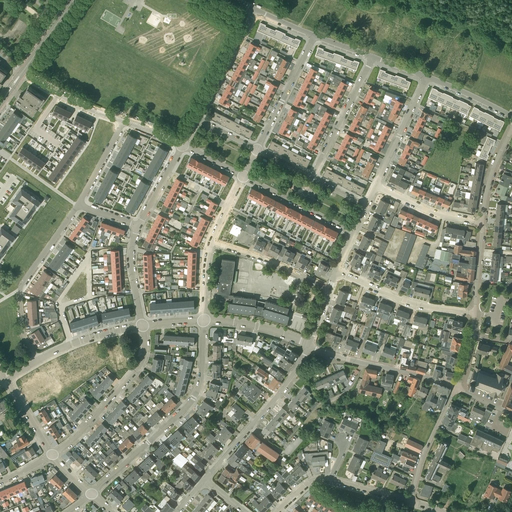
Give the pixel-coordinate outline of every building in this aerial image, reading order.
[(267,36),(270,28),(265,26),(266,25),(261,23),(257,31),(267,35),(267,36)] [(270,28),(267,36),(267,35),(277,39),(277,40),(281,31),(276,29),(275,31),(270,28),(271,28),(270,28)] [(281,31),(277,40),(287,44),(286,44),(287,44),(290,37),(290,36),(290,37),(285,35),(285,34),(281,31)] [(290,37),(287,44),(287,45),(287,44),(297,48),(296,49),(297,49),(301,40),(296,38),(295,39),(290,37)] [(281,50),(283,44),(276,42),(274,48),(281,50)] [(255,49),(257,50),(259,51),(260,48),(251,43),(248,49),(253,52),(255,49)] [(325,60),(328,51),(328,52),(323,50),(323,49),(318,47),(315,56),(316,55),(325,59),(325,60)] [(248,49),(244,55),(250,58),(253,52),(248,49)] [(329,52),(328,51),(325,60),(326,59),(335,63),(339,54),(334,53),(333,54),(328,52),(329,52)] [(344,56),(339,54),(335,63),(336,63),(346,66),(345,67),(346,67),(349,59),(348,59),(343,58),(344,56)] [(254,60),(250,58),(244,55),(241,61),(247,64),(249,65),(250,66),(254,60)] [(279,57),(276,63),(286,68),(289,62),(279,57)] [(349,59),(346,67),(346,66),(356,70),(356,71),(359,62),(354,60),(353,61),(349,60),(349,59)] [(249,65),(247,64),(241,61),(238,66),(246,71),(249,65)] [(283,74),(286,68),(276,63),(277,63),(274,69),(277,71),(283,74)] [(333,70),(339,73),(342,66),(336,63),(333,70)] [(235,72),(241,76),(243,77),(244,77),(247,71),(246,71),(238,66),(235,72)] [(320,76),(321,73),(311,68),(308,74),(314,77),(316,74),(320,76)] [(387,82),(390,74),(385,72),(385,71),(380,69),(377,78),(378,78),(387,81),(387,82)] [(277,71),(274,77),(280,80),(283,74),(277,71)] [(243,77),(241,76),(235,72),(232,78),(240,83),(243,77)] [(305,80),(311,83),(314,77),(308,74),(305,80)] [(391,74),(390,74),(387,82),(388,81),(397,85),(397,86),(401,77),(396,75),(395,76),(390,74),(391,74)] [(338,87),(344,90),(347,84),(344,83),(346,80),(343,78),(336,75),(335,78),(333,77),(330,83),(338,87)] [(406,79),(401,77),(397,86),(398,86),(398,85),(408,89),(407,89),(408,89),(411,82),(405,80),(406,79)] [(228,84),(237,89),(238,89),(237,89),(240,83),(232,78),(228,84)] [(302,86),(308,89),(311,83),(305,80),(302,86)] [(268,89),(274,92),(277,86),(267,81),(266,84),(264,87),(268,89)] [(225,90),(231,93),(234,95),(237,89),(228,84),(225,90)] [(299,92),(305,95),(308,89),(302,86),(299,92)] [(22,96),(20,95),(17,99),(14,104),(33,117),(37,110),(35,108),(37,106),(39,107),(44,101),(39,98),(41,95),(37,93),(29,87),(22,95),(23,95),(22,96)] [(338,87),(335,93),(341,96),(344,90),(338,87)] [(378,96),(380,94),(378,93),(370,88),(367,94),(373,98),(374,94),(378,96)] [(436,101),(440,91),(440,92),(437,90),(433,88),(428,98),(429,97),(436,101)] [(268,89),(265,95),(271,98),(274,92),(268,89)] [(231,100),(234,95),(231,93),(225,90),(222,96),(228,99),(231,100)] [(443,105),(448,95),(443,93),(440,92),(441,91),(440,91),(436,101),(436,102),(436,101),(444,104),(443,105)] [(302,101),(305,95),(299,92),(296,98),(302,101)] [(341,96),(335,93),(332,99),(338,102),(341,96)] [(371,101),(373,98),(367,94),(364,101),(374,106),(375,103),(371,101)] [(271,98),(265,95),(262,101),(268,104),(271,98)] [(451,108),(456,98),(455,98),(455,99),(452,97),(453,97),(448,95),(443,105),(444,105),(444,104),(451,108)] [(226,102),(228,99),(222,96),(219,102),(229,107),(230,104),(226,102)] [(300,104),(302,101),(296,98),(293,104),(303,109),(304,106),(300,104)] [(403,103),(395,99),(393,98),(391,101),(390,104),(394,106),(400,109),(403,103)] [(459,112),(463,102),(459,100),(458,100),(456,99),(456,98),(451,108),(452,108),(459,111),(459,112)] [(338,102),(332,99),(330,102),(326,100),(325,103),(335,108),(338,102)] [(268,104),(262,101),(259,107),(265,110),(268,104)] [(468,104),(463,102),(459,112),(459,111),(467,115),(466,115),(467,115),(471,106),(468,104)] [(56,105),(52,114),(57,116),(61,108),(56,105)] [(374,113),(376,113),(377,110),(372,108),(371,110),(361,105),(358,111),(364,114),(366,111),(370,113),(371,111),(374,113)] [(254,112),(256,113),(262,116),(265,110),(259,107),(257,106),(254,112)] [(318,115),(323,117),(329,120),(332,114),(326,111),(327,108),(322,106),(320,109),(321,109),(318,115)] [(394,106),(391,112),(397,115),(400,109),(394,106)] [(477,120),(482,110),(481,110),(481,111),(478,109),(479,109),(474,107),(469,116),(469,117),(470,116),(477,120)] [(61,108),(57,116),(62,118),(66,110),(61,108)] [(302,114),(299,113),(299,112),(291,108),(288,114),(296,118),(297,116),(300,117),(302,114)] [(66,110),(62,118),(67,121),(71,112),(66,110)] [(391,112),(386,110),(382,118),(386,120),(391,123),(393,120),(394,121),(397,115),(391,112)] [(482,110),(477,120),(484,123),(484,124),(489,114),(485,112),(484,112),(482,111),(482,110)] [(225,116),(215,111),(211,119),(216,122),(217,121),(221,123),(220,124),(219,123),(219,124),(220,124),(225,116)] [(361,120),(364,121),(367,115),(364,114),(358,111),(355,117),(361,120)] [(419,117),(426,120),(427,116),(431,118),(433,115),(422,111),(419,117)] [(13,112),(10,117),(18,122),(21,118),(13,112)] [(262,116),(256,113),(254,116),(250,114),(249,117),(259,122),(262,116)] [(293,124),(296,118),(288,114),(285,120),(293,124)] [(492,128),(497,118),(496,118),(493,117),(494,116),(489,114),(484,124),(485,124),(492,127),(492,128)] [(77,115),(73,123),(78,126),(82,117),(77,115)] [(220,124),(222,125),(221,124),(221,123),(226,125),(225,127),(230,129),(234,121),(225,116),(220,124)] [(10,117),(7,121),(15,127),(18,122),(10,117)] [(82,117),(78,126),(83,128),(87,120),(82,117)] [(317,122),(326,126),(329,120),(323,117),(320,123),(317,122)] [(358,126),(361,120),(355,117),(352,123),(358,126)] [(423,126),(426,120),(419,117),(417,123),(423,126)] [(497,118),(492,128),(492,127),(499,131),(500,132),(505,122),(500,119),(499,120),(497,119),(497,118)] [(87,120),(83,128),(88,130),(92,122),(87,120)] [(282,126),(288,129),(290,130),(293,124),(285,120),(282,126)] [(4,125),(12,131),(15,127),(7,121),(4,125)] [(230,129),(235,132),(236,130),(240,132),(239,134),(238,133),(240,134),(244,126),(234,121),(230,129)] [(326,126),(317,122),(314,128),(317,129),(323,132),(326,126)] [(356,129),(358,126),(352,123),(349,129),(359,134),(360,131),(356,129)] [(391,128),(385,125),(381,123),(380,126),(378,129),(382,131),(388,134),(391,128)] [(420,132),(423,126),(417,123),(414,129),(420,132)] [(1,130),(9,136),(12,131),(4,125),(1,130)] [(244,126),(240,134),(241,135),(241,134),(240,134),(240,133),(245,135),(244,136),(249,139),(253,131),(244,126)] [(286,132),(288,129),(282,126),(279,132),(289,137),(290,134),(286,132)] [(311,134),(314,135),(320,138),(323,132),(317,129),(314,128),(311,134)] [(411,135),(421,140),(422,137),(418,135),(420,132),(414,129),(411,135)] [(0,130),(0,135),(6,140),(9,136),(1,130),(0,130)] [(385,140),(388,134),(382,131),(379,137),(385,140)] [(344,139),(350,142),(351,139),(355,141),(357,138),(347,133),(344,139)] [(128,134),(126,139),(134,143),(137,139),(128,134)] [(320,138),(314,135),(311,141),(316,144),(320,138)] [(379,137),(375,135),(374,139),(378,140),(376,143),(382,146),(385,140),(379,137)] [(77,136),(74,141),(82,146),(85,142),(77,136)] [(482,146),(490,150),(490,149),(492,145),(493,145),(495,140),(487,136),(487,137),(483,146),(482,146)] [(409,138),(406,144),(413,147),(412,148),(416,150),(418,147),(427,151),(430,146),(423,143),(422,142),(421,145),(419,144),(420,143),(409,138)] [(423,143),(430,146),(433,148),(436,143),(425,138),(423,143)] [(132,148),(134,143),(126,139),(123,143),(132,148)] [(341,145),(347,148),(350,142),(344,139),(341,145)] [(268,148),(273,151),(274,150),(278,152),(277,153),(276,153),(278,153),(282,145),(272,140),(268,148)] [(304,143),(303,143),(299,140),(297,140),(295,143),(302,146),(306,149),(307,147),(313,150),(316,144),(311,141),(309,140),(307,143),(305,142),(304,143)] [(74,141),(71,145),(78,151),(82,146),(74,141)] [(129,153),(132,148),(123,143),(121,148),(129,153)] [(382,146),(376,143),(375,146),(371,144),(370,147),(380,152),(382,146)] [(406,144),(404,151),(410,153),(412,148),(413,147),(406,144)] [(71,145),(68,150),(75,155),(78,151),(71,145)] [(282,145),(278,153),(283,156),(283,155),(288,157),(287,158),(286,157),(286,158),(287,158),(291,150),(282,145)] [(338,151),(344,154),(347,148),(341,145),(338,151)] [(156,151),(165,156),(168,151),(159,146),(156,151)] [(490,150),(482,146),(483,147),(479,156),(478,156),(487,160),(489,155),(487,155),(490,150)] [(23,147),(18,154),(22,157),(27,150),(23,147)] [(127,158),(129,153),(121,148),(118,153),(127,158)] [(27,150),(22,157),(26,160),(32,153),(27,150)] [(68,150),(65,154),(72,159),(75,155),(68,150)] [(291,150),(287,158),(292,161),(293,159),(297,162),(297,163),(296,162),(295,163),(297,163),(301,155),(291,150)] [(165,156),(156,151),(154,156),(163,161),(165,156)] [(344,154),(338,151),(335,157),(339,159),(345,162),(346,159),(344,158),(345,155),(344,154)] [(407,159),(410,153),(404,151),(401,156),(407,159)] [(32,153),(26,160),(31,163),(36,156),(32,153)] [(127,158),(118,153),(115,158),(124,162),(127,158)] [(65,154),(62,158),(69,164),(72,159),(65,154)] [(301,165),(306,168),(310,160),(301,155),(297,163),(298,164),(297,163),(298,162),(302,164),(301,165)] [(36,156),(31,163),(35,167),(41,159),(36,156)] [(163,161),(154,156),(151,161),(160,165),(163,161)] [(367,162),(373,165),(376,159),(370,156),(367,162)] [(405,163),(407,159),(401,156),(398,163),(408,167),(409,165),(405,163)] [(191,157),(186,166),(187,166),(191,168),(196,160),(191,157)] [(62,158),(58,163),(66,168),(69,164),(62,158)] [(124,162),(115,158),(113,162),(122,167),(124,162)] [(41,159),(35,167),(40,170),(45,162),(41,159)] [(196,160),(191,168),(196,170),(200,162),(196,160)] [(160,165),(151,161),(149,165),(157,170),(160,165)] [(362,167),(365,168),(371,171),(373,165),(367,162),(365,161),(362,167)] [(205,165),(200,162),(196,170),(201,173),(205,165)] [(58,163),(55,167),(63,173),(66,168),(58,163)] [(146,170),(155,175),(157,170),(149,165),(146,170)] [(210,167),(205,165),(201,173),(206,175),(210,167)] [(371,171),(365,168),(362,167),(361,166),(359,170),(356,168),(354,173),(359,176),(360,174),(368,177),(371,171)] [(405,170),(396,166),(394,169),(391,168),(386,178),(389,180),(387,184),(396,189),(396,188),(402,176),(405,170)] [(55,167),(52,172),(60,177),(63,173),(55,167)] [(215,169),(210,167),(206,175),(211,178),(215,169)] [(322,176),(327,179),(328,177),(332,180),(332,181),(331,180),(331,181),(332,181),(336,173),(326,168),(322,176)] [(109,169),(107,174),(115,178),(118,174),(109,169)] [(215,169),(215,170),(211,178),(215,180),(220,172),(215,169)] [(152,180),(155,175),(146,170),(143,175),(152,180)] [(404,192),(408,182),(411,184),(415,175),(405,170),(402,176),(396,188),(404,192)] [(52,172),(49,176),(56,181),(60,177),(52,172)] [(224,174),(220,172),(215,180),(220,183),(224,174)] [(510,181),(511,181),(511,173),(511,172),(509,176),(504,174),(499,184),(506,186),(506,187),(510,188),(511,184),(509,183),(510,181)] [(336,173),(332,181),(337,184),(338,182),(342,185),(341,186),(340,185),(341,186),(346,178),(336,173)] [(104,178),(113,183),(115,178),(107,174),(104,178)] [(224,174),(220,183),(225,185),(230,177),(229,177),(224,174)] [(411,184),(414,185),(411,192),(417,195),(419,189),(421,185),(416,183),(419,175),(417,174),(415,175),(411,184)] [(101,183),(110,188),(113,183),(104,178),(101,183)] [(186,186),(187,184),(177,178),(174,183),(181,187),(184,189),(186,186)] [(346,178),(341,186),(347,189),(347,187),(352,189),(351,191),(350,190),(351,191),(355,183),(346,178)] [(138,185),(147,190),(149,185),(141,180),(138,185)] [(99,188),(108,193),(110,188),(101,183),(99,188)] [(171,189),(178,192),(180,190),(181,187),(174,183),(171,189)] [(355,193),(361,196),(365,188),(355,183),(351,191),(352,191),(351,191),(352,190),(356,192),(355,193)] [(502,194),(506,187),(506,186),(499,184),(496,192),(501,194),(500,198),(505,200),(507,196),(502,194)] [(138,185),(135,189),(144,194),(147,190),(138,185)] [(423,198),(426,191),(427,188),(423,186),(422,190),(419,189),(417,195),(423,198)] [(18,205),(10,216),(24,226),(28,220),(36,209),(41,202),(21,188),(12,201),(18,205)] [(96,193),(105,197),(108,193),(99,188),(96,193)] [(247,196),(252,199),(256,190),(252,188),(251,188),(247,196)] [(135,189),(133,194),(142,199),(144,194),(135,189)] [(169,193),(176,197),(178,192),(171,189),(169,193)] [(256,190),(252,199),(257,201),(261,193),(256,190)] [(429,200),(433,190),(431,194),(426,191),(423,198),(429,200)] [(439,193),(433,190),(429,200),(436,203),(438,197),(439,195),(439,193)] [(105,197),(96,193),(94,197),(102,202),(105,197)] [(175,200),(176,197),(169,193),(166,199),(173,202),(177,204),(180,206),(185,208),(188,204),(182,201),(180,203),(178,202),(178,201),(175,200)] [(262,204),(266,195),(261,193),(257,201),(262,204)] [(133,194),(130,199),(139,204),(142,199),(133,194)] [(267,206),(271,198),(266,195),(262,204),(267,206)] [(448,200),(444,199),(442,205),(448,208),(452,197),(449,196),(448,200)] [(442,205),(444,199),(438,197),(436,203),(442,205)] [(271,209),(276,200),(271,198),(267,206),(271,209)] [(130,199),(128,204),(136,208),(139,204),(130,199)] [(173,202),(166,199),(163,204),(171,208),(173,202)] [(210,204),(208,207),(215,210),(218,204),(208,199),(206,202),(210,204)] [(378,205),(386,209),(388,210),(395,213),(397,207),(399,203),(395,201),(393,205),(394,206),(393,209),(390,207),(391,204),(388,203),(380,199),(378,205)] [(276,211),(280,203),(276,200),(271,209),(276,211)] [(476,206),(468,205),(465,204),(464,204),(460,203),(454,202),(453,207),(459,208),(460,205),(463,206),(463,207),(468,208),(467,211),(475,212),(476,206)] [(281,214),(285,205),(280,203),(276,211),(281,214)] [(503,211),(507,211),(511,212),(511,209),(507,209),(508,205),(504,204),(497,203),(497,210),(503,211)] [(134,213),(136,208),(128,204),(125,208),(134,213)] [(169,211),(171,208),(163,204),(161,209),(172,215),(173,212),(169,211)] [(215,210),(208,207),(205,205),(203,208),(202,211),(211,216),(215,210)] [(286,216),(290,208),(285,205),(281,214),(286,216)] [(385,215),(388,210),(386,209),(378,205),(375,211),(383,215),(383,214),(385,215)] [(291,218),(295,210),(290,208),(286,216),(291,218)] [(404,218),(407,212),(401,209),(398,216),(399,216),(398,218),(395,216),(391,225),(396,227),(398,221),(399,221),(401,217),(404,218)] [(295,221),(300,213),(295,210),(291,218),(295,221)] [(406,224),(405,227),(403,226),(402,229),(406,231),(407,227),(409,225),(408,225),(410,221),(413,215),(407,212),(404,218),(407,220),(405,223),(406,224)] [(300,223),(304,215),(300,213),(295,221),(300,223)] [(168,221),(169,219),(159,214),(156,219),(163,223),(165,220),(168,221)] [(305,226),(309,217),(304,215),(300,223),(305,226)] [(413,215),(410,221),(416,224),(419,218),(413,215)] [(202,217),(200,216),(197,221),(207,226),(209,220),(202,217)] [(370,221),(378,225),(381,219),(373,216),(370,221)] [(80,222),(88,228),(92,223),(83,217),(80,222)] [(245,231),(249,224),(251,220),(247,218),(245,222),(236,217),(233,223),(234,224),(229,232),(237,236),(239,233),(239,234),(241,231),(240,230),(241,228),(245,231)] [(310,228),(314,220),(309,217),(305,226),(310,228)] [(416,224),(416,225),(422,228),(425,220),(419,218),(416,224)] [(153,224),(161,228),(163,223),(156,219),(153,224)] [(191,221),(195,223),(193,226),(197,228),(204,231),(207,226),(197,221),(196,221),(192,219),(191,221)] [(315,231),(319,222),(314,220),(310,228),(315,231)] [(428,231),(431,223),(425,220),(422,228),(428,231)] [(375,231),(378,225),(370,221),(367,227),(375,231)] [(85,233),(88,228),(80,222),(76,227),(82,231),(85,233)] [(100,238),(102,239),(104,234),(107,224),(102,222),(99,229),(98,233),(101,234),(100,238)] [(319,233),(324,225),(319,222),(315,231),(319,233)] [(438,226),(431,223),(428,231),(431,232),(430,235),(433,236),(438,226)] [(104,234),(102,239),(105,240),(106,235),(110,236),(111,233),(113,226),(107,224),(104,234)] [(158,233),(161,228),(153,224),(151,229),(158,233)] [(253,233),(256,235),(257,233),(258,231),(261,226),(261,225),(258,224),(256,228),(249,224),(245,231),(253,234),(253,233)] [(324,236),(328,227),(324,225),(319,233),(324,236)] [(117,235),(119,228),(113,226),(111,233),(114,234),(117,234),(117,235)] [(0,259),(3,255),(11,244),(16,238),(2,227),(0,229),(0,259)] [(73,232),(78,236),(82,231),(76,227),(73,232)] [(197,228),(196,230),(192,228),(192,229),(189,227),(187,229),(191,231),(195,233),(202,236),(204,231),(197,228)] [(329,238),(333,230),(328,227),(324,236),(329,238)] [(119,239),(120,236),(123,237),(125,230),(119,228),(117,235),(116,238),(114,241),(114,242),(117,242),(119,243),(120,240),(119,239)] [(456,241),(457,237),(458,229),(452,228),(450,236),(449,243),(455,245),(455,244),(456,241)] [(148,234),(162,241),(163,239),(160,237),(161,235),(158,233),(151,229),(148,234)] [(468,241),(469,238),(470,238),(471,232),(464,230),(458,229),(457,237),(463,239),(462,240),(468,241)] [(338,232),(333,230),(329,238),(334,240),(334,241),(338,232)] [(78,236),(73,232),(69,237),(75,241),(78,244),(80,241),(82,238),(78,236)] [(195,233),(192,238),(199,241),(202,236),(195,233)] [(257,249),(261,241),(264,237),(257,233),(256,235),(255,238),(251,244),(254,245),(253,247),(257,249)] [(146,240),(153,243),(156,245),(157,242),(161,244),(162,241),(148,234),(146,240)] [(361,241),(369,245),(371,239),(364,235),(361,241)] [(265,250),(268,251),(268,252),(272,254),(276,246),(280,239),(275,237),(272,244),(269,242),(265,250)] [(199,241),(192,238),(191,241),(187,239),(186,242),(197,247),(199,241)] [(153,251),(156,245),(153,243),(146,240),(143,245),(145,246),(144,249),(150,251),(153,251)] [(262,251),(263,249),(265,250),(269,242),(268,242),(267,243),(266,243),(265,243),(261,241),(257,249),(262,251)] [(366,250),(369,245),(361,241),(358,247),(366,250)] [(65,243),(62,247),(70,253),(73,249),(65,243)] [(280,255),(282,252),(284,248),(283,247),(282,249),(280,248),(276,246),(272,254),(276,256),(277,254),(280,255)] [(67,257),(70,253),(62,247),(58,251),(67,257)] [(284,248),(282,252),(280,255),(283,257),(282,257),(286,260),(291,251),(286,249),(284,248)] [(458,266),(468,268),(474,269),(474,264),(475,262),(469,262),(469,263),(459,261),(460,254),(454,253),(452,253),(451,252),(447,251),(436,249),(435,252),(441,253),(440,256),(440,259),(450,262),(453,262),(454,262),(458,263),(458,266)] [(63,262),(67,257),(58,251),(55,256),(63,262)] [(294,253),(291,251),(286,260),(291,262),(292,260),(294,261),(299,252),(296,251),(294,253)] [(299,252),(294,261),(297,263),(296,264),(300,267),(304,259),(307,254),(307,253),(304,258),(300,256),(301,254),(299,252)] [(353,258),(361,261),(364,256),(356,252),(353,258)] [(499,260),(506,261),(506,258),(503,258),(503,257),(499,257),(499,253),(492,252),(492,260),(499,260)] [(307,254),(304,259),(300,267),(304,269),(305,267),(308,268),(309,265),(313,258),(310,257),(311,256),(307,254)] [(371,260),(368,265),(371,266),(367,274),(373,276),(377,269),(379,263),(378,265),(372,263),(373,261),(374,261),(376,255),(373,254),(372,257),(371,260)] [(55,256),(52,260),(60,266),(63,262),(55,256)] [(379,263),(377,269),(373,276),(379,279),(382,271),(379,270),(382,264),(385,258),(382,257),(379,263)] [(361,261),(353,258),(350,263),(358,267),(361,261)] [(256,300),(256,299),(234,296),(230,295),(231,283),(232,283),(235,261),(222,259),(221,268),(216,267),(214,285),(219,286),(217,294),(221,294),(220,297),(230,298),(230,302),(228,302),(228,303),(229,303),(228,310),(227,310),(254,314),(261,316),(263,316),(287,323),(288,323),(287,323),(289,315),(287,315),(289,308),(266,301),(265,302),(256,300)] [(60,266),(52,260),(49,265),(57,270),(60,266)] [(328,263),(328,262),(322,260),(321,263),(320,262),(318,266),(327,270),(329,266),(327,266),(328,263)] [(461,271),(461,274),(456,273),(455,278),(472,282),(474,269),(468,268),(458,266),(458,263),(454,262),(453,268),(457,270),(461,271)] [(327,270),(318,266),(316,270),(315,270),(313,273),(320,277),(322,273),(324,275),(327,270)] [(389,284),(394,273),(389,270),(386,269),(386,270),(388,271),(387,273),(383,281),(389,284)] [(51,282),(56,275),(49,270),(47,272),(44,271),(41,276),(51,282)] [(436,274),(427,272),(424,282),(433,284),(436,274)] [(398,278),(399,275),(394,273),(389,284),(395,286),(398,278)] [(37,280),(47,287),(51,282),(41,276),(37,280)] [(34,285),(44,292),(47,287),(37,280),(34,285)] [(412,289),(412,287),(413,281),(410,280),(409,283),(404,281),(400,288),(406,291),(408,288),(412,289)] [(64,281),(60,287),(59,289),(63,291),(68,283),(67,282),(65,281),(64,281)] [(413,281),(412,287),(415,288),(413,293),(421,295),(423,286),(419,285),(419,287),(417,287),(418,283),(413,281)] [(454,289),(459,289),(467,290),(468,284),(463,283),(453,282),(453,285),(454,285),(454,289)] [(30,290),(40,297),(44,292),(34,285),(30,290)] [(423,286),(421,295),(428,297),(429,291),(432,292),(434,287),(429,285),(428,290),(427,289),(427,287),(423,286)] [(63,291),(59,289),(58,288),(57,290),(54,293),(59,296),(63,291)] [(340,290),(338,296),(346,299),(348,293),(340,290)] [(344,305),(346,299),(338,296),(335,302),(344,305)] [(364,309),(365,306),(368,298),(363,296),(360,304),(359,307),(364,309)] [(374,300),(368,298),(365,306),(369,307),(367,313),(369,314),(368,316),(365,325),(368,326),(373,312),(370,311),(371,308),(374,300)] [(381,318),(383,313),(386,304),(380,302),(377,310),(376,313),(373,312),(368,326),(371,327),(374,319),(375,316),(381,318)] [(386,304),(383,313),(389,315),(392,307),(386,304)] [(331,313),(339,316),(342,310),(333,307),(331,313)] [(394,317),(400,319),(403,311),(397,309),(394,317)] [(405,324),(406,321),(409,313),(403,311),(400,319),(403,320),(402,323),(405,324)] [(329,319),(337,322),(336,325),(345,328),(346,324),(341,322),(342,317),(339,316),(331,313),(329,319)] [(91,316),(94,325),(99,324),(96,315),(91,316)] [(413,324),(419,325),(421,317),(415,315),(413,324)] [(421,317),(419,325),(425,327),(427,318),(421,317)] [(42,324),(41,318),(29,319),(29,325),(30,324),(31,329),(40,326),(39,324),(42,324)] [(447,323),(446,328),(446,330),(449,331),(454,332),(454,329),(460,331),(462,322),(459,321),(459,320),(459,321),(454,320),(454,324),(447,323)] [(78,330),(75,321),(70,323),(73,332),(78,330)] [(332,342),(335,335),(336,332),(338,326),(332,324),(331,327),(334,329),(333,334),(327,332),(324,339),(332,342)] [(336,332),(335,335),(332,342),(338,344),(342,334),(345,335),(347,329),(343,328),(341,334),(336,332)] [(34,339),(44,333),(44,332),(41,334),(38,329),(31,333),(34,339)] [(444,341),(450,342),(460,344),(460,343),(461,343),(462,339),(461,339),(461,338),(453,336),(452,339),(447,338),(449,331),(446,330),(441,329),(439,337),(433,336),(433,338),(444,341)] [(379,335),(381,336),(377,346),(380,347),(382,343),(385,333),(380,331),(377,330),(376,333),(379,334),(379,335)] [(47,337),(44,333),(34,339),(37,344),(45,339),(46,341),(52,338),(50,335),(47,337)] [(166,343),(170,343),(170,335),(164,335),(163,343),(164,343),(163,345),(158,344),(158,342),(155,342),(154,351),(166,352),(167,345),(166,345),(166,343)] [(238,335),(236,342),(240,343),(240,344),(244,344),(245,336),(238,335)] [(245,336),(244,344),(247,345),(247,344),(251,345),(253,337),(245,336)] [(359,343),(360,338),(355,336),(353,341),(350,349),(356,351),(359,343)] [(274,359),(259,349),(258,348),(260,342),(258,341),(256,339),(254,347),(253,350),(264,357),(272,363),(274,359)] [(344,347),(350,349),(353,341),(347,339),(344,347)] [(458,351),(460,344),(450,342),(449,348),(450,348),(450,349),(458,351)] [(110,345),(118,369),(127,366),(119,343),(110,345)] [(368,353),(371,345),(365,343),(362,351),(368,353)] [(506,385),(510,375),(505,374),(505,375),(502,374),(501,375),(496,373),(496,374),(493,373),(493,374),(480,370),(480,368),(477,367),(478,356),(478,354),(477,354),(478,352),(487,354),(488,350),(496,352),(497,348),(495,347),(484,344),(482,343),(482,344),(479,343),(475,355),(477,355),(476,359),(475,367),(468,386),(473,388),(474,386),(487,391),(486,392),(489,393),(489,394),(500,398),(503,391),(502,391),(503,391),(503,390),(504,390),(504,389),(505,388),(505,387),(505,386),(505,385),(506,385)] [(511,344),(509,344),(503,357),(498,367),(511,373),(511,367),(506,365),(511,351),(511,344)] [(377,347),(371,345),(368,353),(374,355),(377,347)] [(299,355),(287,348),(285,351),(281,348),(277,346),(274,351),(283,356),(284,357),(285,355),(295,361),(296,361),(297,359),(299,355)] [(387,356),(390,348),(384,346),(381,354),(387,356)] [(393,359),(396,351),(390,348),(387,356),(393,359)] [(399,368),(407,369),(408,365),(408,364),(405,363),(406,358),(407,358),(409,350),(401,348),(400,354),(403,354),(399,368)] [(456,365),(458,358),(454,356),(454,353),(446,351),(442,350),(441,353),(447,354),(445,361),(446,362),(449,363),(452,364),(456,365)] [(97,351),(62,363),(65,372),(100,360),(97,351)] [(163,366),(164,363),(164,359),(168,359),(171,360),(171,356),(159,354),(158,359),(153,358),(152,364),(163,366)] [(272,363),(264,357),(262,361),(270,366),(272,363)] [(277,359),(275,362),(288,370),(290,366),(290,367),(291,365),(292,363),(282,357),(279,361),(277,359)] [(180,364),(183,365),(191,367),(193,361),(181,358),(179,364),(180,364)] [(408,365),(407,369),(415,371),(418,361),(414,360),(414,362),(411,362),(410,365),(408,365)] [(418,361),(415,371),(424,374),(427,366),(418,364),(419,361),(418,361)] [(179,370),(182,370),(190,372),(191,367),(183,365),(180,364),(179,370)] [(442,375),(444,370),(439,368),(440,365),(436,364),(433,377),(440,379),(441,377),(442,375)] [(265,379),(269,374),(264,371),(255,365),(252,369),(255,371),(255,372),(265,379)] [(271,368),(273,369),(271,373),(274,375),(281,379),(285,374),(272,365),(271,368)] [(56,368),(23,386),(28,394),(60,377),(56,368)] [(376,378),(377,370),(366,368),(359,391),(380,396),(382,389),(376,387),(373,386),(368,385),(370,379),(368,379),(369,377),(376,378)] [(451,371),(447,370),(444,369),(444,370),(442,375),(441,377),(451,380),(454,373),(453,373),(455,369),(451,368),(451,371)] [(190,372),(182,370),(179,370),(177,375),(188,378),(190,372)] [(345,376),(346,376),(343,370),(338,373),(342,382),(347,380),(345,376)] [(332,375),(336,384),(341,382),(342,382),(338,373),(332,375)] [(394,375),(386,374),(385,376),(382,376),(381,384),(380,387),(384,387),(383,389),(387,390),(388,386),(392,386),(394,375)] [(108,375),(104,379),(110,385),(114,380),(108,375)] [(143,379),(150,385),(152,382),(154,380),(147,375),(143,379)] [(175,381),(179,382),(186,384),(188,378),(177,375),(177,376),(177,375),(175,381)] [(329,384),(330,387),(336,384),(332,375),(326,378),(329,384)] [(408,394),(413,397),(417,389),(416,388),(419,379),(414,377),(414,378),(409,376),(407,381),(412,383),(410,387),(406,385),(405,386),(404,389),(405,390),(409,392),(408,394)] [(272,388),(276,390),(282,382),(274,377),(270,383),(266,381),(264,384),(271,389),(272,388)] [(321,380),(323,386),(324,389),(330,386),(330,387),(329,384),(326,378),(321,380)] [(71,392),(68,387),(70,385),(66,379),(63,381),(59,384),(66,396),(71,392)] [(104,379),(100,384),(106,389),(110,385),(104,379)] [(146,389),(150,385),(143,379),(139,384),(146,389)] [(318,389),(323,386),(321,380),(315,383),(318,389)] [(393,392),(396,394),(401,382),(398,380),(393,392)] [(174,387),(177,388),(185,390),(186,384),(179,382),(175,381),(174,387)] [(102,394),(106,389),(100,384),(98,382),(94,387),(102,394)] [(220,393),(222,388),(222,386),(219,385),(210,382),(210,383),(211,383),(209,389),(220,392),(220,393)] [(262,391),(256,386),(252,383),(249,386),(251,387),(247,391),(247,390),(244,394),(247,396),(253,402),(262,391)] [(436,390),(438,385),(434,383),(428,395),(433,397),(436,390)] [(147,391),(146,389),(139,384),(135,388),(142,394),(143,395),(147,391)] [(417,389),(413,397),(416,398),(417,396),(423,398),(424,396),(425,396),(428,388),(421,385),(419,390),(417,389)] [(441,392),(441,393),(438,392),(438,393),(447,398),(451,389),(438,385),(436,390),(441,392)] [(102,394),(94,387),(90,391),(92,393),(98,398),(102,394)] [(185,390),(177,388),(174,387),(172,392),(176,394),(183,396),(185,390)] [(300,391),(305,396),(309,391),(304,387),(300,391)] [(81,390),(79,388),(76,390),(78,393),(83,397),(86,394),(81,390)] [(138,398),(142,394),(135,388),(131,393),(138,398)] [(206,396),(215,398),(216,396),(218,397),(220,392),(209,389),(207,395),(206,395),(206,396)] [(305,396),(300,391),(296,396),(301,400),(303,402),(307,398),(305,396)] [(167,394),(168,395),(166,397),(169,400),(166,402),(172,408),(177,404),(171,398),(174,396),(169,392),(167,394)] [(139,400),(138,398),(131,393),(127,397),(133,403),(135,404),(139,400)] [(439,397),(438,400),(435,406),(442,409),(447,398),(438,393),(436,396),(439,397)] [(511,409),(511,403),(509,402),(511,396),(506,394),(501,406),(511,410),(511,409)] [(432,398),(433,397),(428,395),(425,401),(433,404),(433,405),(435,406),(438,400),(432,398)] [(296,396),(292,401),(297,405),(301,400),(296,396)] [(84,397),(80,402),(89,409),(93,405),(87,399),(84,397)] [(122,400),(118,405),(124,410),(128,406),(122,400)] [(214,407),(211,406),(204,400),(203,401),(204,401),(200,407),(207,411),(209,408),(212,410),(214,407)] [(158,403),(156,405),(159,409),(162,407),(167,412),(172,408),(166,402),(164,404),(161,401),(159,403),(158,403)] [(297,405),(292,401),(288,405),(293,410),(295,411),(299,407),(297,405)] [(430,404),(435,406),(433,405),(433,404),(425,401),(425,402),(423,404),(421,409),(427,411),(430,404)] [(89,409),(80,402),(76,406),(85,414),(89,409)] [(451,403),(448,409),(464,417),(465,413),(459,410),(460,408),(451,403)] [(233,418),(231,421),(234,423),(244,412),(235,404),(231,408),(233,410),(229,415),(233,418)] [(123,412),(125,414),(126,412),(124,410),(118,405),(114,409),(120,415),(123,412)] [(149,412),(152,415),(157,421),(162,417),(157,411),(159,409),(156,405),(154,407),(149,412)] [(85,414),(76,406),(73,411),(72,411),(81,418),(85,414)] [(42,417),(48,414),(51,412),(48,407),(44,409),(39,412),(42,417)] [(204,417),(207,411),(200,407),(197,412),(196,412),(204,417)] [(468,419),(470,420),(479,424),(482,418),(485,412),(474,407),(470,416),(468,419)] [(278,413),(283,417),(285,419),(289,414),(287,412),(282,408),(278,413)] [(120,415),(114,409),(110,414),(116,419),(120,415)] [(456,417),(460,418),(459,420),(461,421),(462,420),(469,423),(470,420),(468,419),(466,418),(464,417),(448,409),(444,417),(454,421),(456,417)] [(485,412),(482,418),(487,420),(489,416),(487,415),(489,412),(490,412),(491,412),(488,411),(486,410),(485,412)] [(81,418),(72,411),(68,415),(70,417),(76,423),(81,418)] [(51,412),(48,414),(42,417),(45,423),(54,417),(51,412)] [(138,415),(141,418),(142,419),(145,422),(147,420),(152,426),(157,421),(152,415),(149,418),(146,414),(143,416),(140,413),(138,415)] [(285,419),(283,417),(278,413),(274,417),(279,422),(281,424),(285,419)] [(112,424),(116,419),(110,414),(106,418),(112,424)] [(193,417),(188,421),(193,427),(196,430),(201,425),(198,423),(199,423),(192,416),(193,417)] [(281,424),(279,422),(274,417),(270,422),(275,426),(277,428),(281,423),(281,424)] [(458,423),(454,421),(444,417),(442,422),(446,423),(445,426),(447,427),(447,428),(451,430),(454,432),(458,423)] [(351,421),(344,418),(339,427),(343,429),(343,428),(347,430),(351,421)] [(145,422),(142,419),(137,423),(140,426),(138,428),(143,434),(148,430),(142,424),(145,422)] [(220,431),(223,434),(228,438),(232,433),(227,428),(226,427),(228,425),(220,419),(218,422),(224,426),(220,431)] [(334,424),(325,420),(321,427),(331,431),(333,427),(334,424)] [(188,432),(193,427),(188,421),(183,426),(182,425),(188,432)] [(354,434),(357,426),(358,424),(351,421),(347,430),(351,432),(351,433),(354,434)] [(277,428),(275,426),(270,422),(266,427),(271,431),(273,433),(277,428)] [(61,428),(57,423),(48,428),(52,433),(57,430),(61,428)] [(102,423),(98,427),(104,433),(108,428),(102,423)] [(321,429),(318,434),(328,438),(329,435),(331,431),(321,427),(317,425),(316,426),(321,429)] [(106,434),(104,433),(98,427),(94,432),(100,437),(102,435),(104,436),(106,434)] [(121,439),(123,442),(128,448),(133,443),(128,438),(131,435),(126,430),(123,427),(118,432),(123,437),(121,439)] [(273,433),(271,431),(266,427),(262,431),(267,436),(267,435),(270,437),(271,435),(273,433)] [(143,434),(138,428),(135,431),(132,428),(130,430),(129,428),(126,430),(131,435),(133,433),(138,439),(143,434)] [(179,441),(184,436),(178,429),(178,430),(173,434),(179,441)] [(492,450),(497,452),(503,441),(477,429),(473,438),(470,443),(490,453),(492,450)] [(64,433),(62,431),(59,433),(57,430),(52,433),(55,439),(62,435),(64,433)] [(228,438),(223,434),(220,431),(215,437),(210,433),(208,435),(214,440),(216,438),(217,440),(218,438),(224,443),(228,438)] [(90,436),(96,442),(98,443),(102,439),(100,437),(94,432),(90,436)] [(259,441),(260,440),(253,434),(252,433),(245,441),(253,448),(254,448),(257,450),(262,454),(275,462),(276,461),(283,466),(286,463),(277,457),(279,454),(262,442),(261,443),(259,441)] [(167,439),(174,445),(179,441),(173,434),(168,439),(168,438),(167,439)] [(191,434),(188,436),(185,439),(189,444),(192,441),(195,438),(191,434)] [(29,442),(27,438),(26,439),(24,435),(16,440),(18,443),(14,445),(13,443),(8,445),(13,453),(29,442)] [(206,447),(214,454),(218,449),(212,443),(214,440),(208,435),(206,437),(211,441),(206,447)] [(98,443),(96,442),(90,436),(86,441),(94,448),(98,443)] [(366,448),(369,441),(359,437),(358,440),(356,444),(366,448)] [(408,437),(405,444),(420,451),(423,444),(408,437)] [(468,447),(470,443),(465,441),(458,438),(457,442),(468,447)] [(370,459),(389,467),(393,457),(382,453),(386,442),(378,439),(370,459)] [(106,452),(109,455),(114,461),(119,456),(114,451),(116,448),(111,443),(109,441),(107,443),(110,447),(106,452)] [(128,448),(123,442),(121,444),(118,441),(116,443),(114,441),(111,443),(116,448),(118,446),(124,452),(128,448)] [(159,447),(164,454),(168,451),(170,453),(171,452),(175,457),(178,454),(173,449),(170,446),(168,448),(163,442),(163,443),(164,443),(159,447)] [(441,477),(434,474),(438,465),(445,468),(448,469),(450,465),(447,463),(440,460),(447,446),(443,444),(444,443),(441,442),(434,457),(432,457),(431,460),(432,461),(425,476),(424,478),(435,483),(436,481),(438,482),(441,477)] [(252,451),(243,443),(239,447),(245,453),(248,455),(254,459),(255,457),(253,455),(253,454),(250,453),(252,451)] [(353,451),(362,455),(366,448),(356,444),(354,448),(353,451)] [(6,453),(0,445),(0,454),(2,457),(2,456),(4,459),(8,455),(6,453)] [(26,451),(23,453),(24,455),(27,458),(36,453),(32,447),(25,451),(26,451)] [(159,459),(164,454),(159,447),(154,452),(153,452),(159,459)] [(210,459),(214,454),(206,447),(202,452),(199,450),(199,451),(196,454),(202,459),(205,455),(210,459)] [(248,455),(245,453),(239,447),(235,451),(245,459),(248,455)] [(74,461),(79,455),(77,453),(79,450),(77,448),(74,451),(69,457),(74,461)] [(17,456),(23,453),(21,450),(16,453),(9,457),(14,465),(20,461),(18,459),(17,456)] [(415,462),(417,457),(403,451),(400,450),(397,455),(393,453),(392,457),(398,459),(399,456),(415,462)] [(325,458),(328,457),(328,451),(321,452),(318,452),(318,456),(319,464),(325,464),(325,458)] [(109,465),(114,461),(109,455),(106,457),(102,452),(100,454),(98,452),(94,456),(100,461),(101,460),(103,458),(109,465)] [(240,460),(242,458),(234,452),(231,456),(238,462),(242,465),(242,464),(251,471),(253,468),(244,462),(243,463),(240,460)] [(319,464),(318,456),(318,452),(314,453),(308,453),(307,453),(303,453),(305,457),(306,460),(312,459),(313,465),(319,464)] [(194,472),(185,464),(188,460),(185,457),(182,454),(180,453),(171,460),(177,464),(177,465),(181,467),(193,477),(198,481),(201,477),(195,471),(194,472)] [(200,461),(202,459),(196,454),(196,453),(193,456),(190,453),(187,457),(190,460),(189,461),(194,465),(200,470),(205,465),(200,461)] [(87,461),(91,456),(89,454),(86,457),(84,455),(82,457),(79,455),(74,461),(78,466),(85,459),(87,461)] [(95,467),(93,465),(94,464),(91,461),(95,458),(92,455),(88,460),(90,462),(83,470),(88,474),(95,467)] [(496,462),(506,466),(509,459),(499,455),(496,462)] [(149,456),(144,461),(150,467),(155,462),(149,456)] [(238,462),(231,456),(227,460),(234,466),(236,465),(240,468),(249,475),(252,471),(251,471),(242,464),(242,465),(238,462)] [(360,467),(363,460),(354,456),(352,459),(353,459),(351,463),(360,467)] [(410,467),(412,468),(415,462),(399,456),(398,459),(404,462),(405,461),(405,462),(404,465),(404,464),(402,469),(408,471),(410,467)] [(150,467),(144,461),(139,465),(145,472),(150,467)] [(293,468),(301,476),(306,471),(300,466),(301,465),(299,462),(293,468)] [(357,474),(358,472),(360,467),(351,463),(349,467),(348,467),(347,470),(357,474)] [(183,485),(189,491),(194,486),(189,481),(193,477),(181,467),(177,465),(177,464),(174,468),(178,472),(184,477),(179,482),(179,481),(175,486),(179,489),(183,485)] [(101,470),(98,468),(97,469),(95,467),(88,474),(93,479),(98,473),(101,470)] [(237,469),(234,473),(226,467),(224,470),(223,471),(222,472),(222,473),(237,482),(240,477),(243,473),(237,469)] [(381,473),(383,469),(378,467),(376,470),(375,470),(374,472),(372,472),(370,476),(371,477),(371,476),(373,477),(373,478),(378,480),(381,473)] [(301,476),(293,468),(288,472),(296,480),(301,476)] [(134,469),(135,469),(130,474),(136,480),(141,476),(134,469)] [(47,482),(50,480),(52,481),(48,485),(51,488),(50,488),(51,488),(60,479),(55,474),(51,471),(48,475),(47,482)] [(291,485),(296,480),(288,472),(283,477),(291,485)] [(43,474),(37,476),(41,487),(43,486),(44,486),(43,484),(46,483),(47,483),(47,482),(48,475),(47,473),(43,474)] [(237,482),(222,473),(218,479),(233,488),(237,482)] [(378,480),(381,482),(381,481),(384,482),(384,483),(388,476),(381,473),(378,480)] [(130,485),(136,480),(130,474),(125,478),(124,478),(130,485)] [(393,483),(397,485),(400,478),(394,475),(390,482),(391,482),(393,483)] [(34,487),(36,491),(39,490),(42,489),(41,487),(37,476),(31,478),(32,481),(32,482),(33,482),(34,485),(34,487)] [(403,487),(403,488),(406,481),(400,478),(397,485),(400,487),(400,486),(403,487)] [(59,493),(59,492),(62,489),(60,487),(61,486),(62,486),(62,485),(64,483),(60,479),(51,488),(55,492),(50,497),(52,500),(55,497),(59,493)] [(258,489),(260,487),(261,487),(263,485),(260,483),(256,480),(253,484),(258,486),(257,487),(258,489)] [(19,483),(24,496),(27,494),(27,493),(28,492),(30,494),(32,499),(37,497),(37,498),(38,498),(33,488),(32,488),(31,486),(27,488),(25,481),(19,483)] [(281,484),(279,481),(278,481),(274,486),(282,494),(286,490),(281,484)] [(12,486),(15,493),(18,492),(21,491),(23,496),(24,496),(19,483),(12,486)] [(109,494),(114,498),(119,493),(117,491),(122,486),(119,483),(109,494)] [(271,492),(272,493),(277,499),(282,494),(274,486),(273,485),(268,489),(266,487),(267,485),(265,483),(263,485),(261,487),(264,489),(268,494),(271,492)] [(433,486),(429,485),(424,484),(422,491),(421,491),(420,495),(429,498),(433,486)] [(448,493),(451,487),(444,484),(441,490),(448,493)] [(493,495),(496,496),(499,489),(496,488),(496,487),(489,484),(485,494),(492,497),(493,495)] [(15,493),(12,486),(6,489),(10,496),(15,493)] [(61,503),(68,497),(73,491),(68,487),(63,492),(65,494),(61,498),(60,497),(57,500),(61,503)] [(502,491),(499,489),(496,496),(499,497),(499,498),(506,501),(510,491),(503,488),(502,491)] [(10,496),(6,489),(0,491),(3,498),(10,496)] [(180,494),(174,489),(171,493),(170,492),(168,494),(176,500),(180,494)] [(258,498),(262,502),(267,508),(273,503),(267,497),(266,496),(268,494),(264,489),(261,492),(263,494),(258,498)] [(72,501),(74,499),(75,498),(78,496),(73,491),(68,497),(61,503),(65,507),(67,504),(68,502),(68,501),(70,499),(72,501)] [(121,491),(119,493),(114,498),(119,503),(125,496),(122,494),(124,493),(121,491)] [(210,492),(208,494),(204,498),(211,504),(214,500),(212,498),(215,496),(210,492)] [(312,503),(313,503),(316,497),(311,494),(306,502),(311,506),(312,503)] [(316,508),(318,506),(321,500),(316,497),(313,503),(318,506),(316,508)] [(122,506),(128,511),(135,504),(129,498),(122,506)] [(211,504),(204,498),(200,503),(205,507),(207,509),(211,504)] [(262,511),(267,508),(262,502),(258,498),(256,500),(255,500),(252,502),(261,511),(262,511)] [(321,500),(318,506),(316,508),(321,511),(320,511),(321,511),(323,509),(327,503),(321,500)] [(49,502),(46,504),(46,503),(44,505),(43,503),(40,504),(42,511),(46,509),(46,511),(53,511),(54,511),(49,502)] [(174,507),(169,503),(168,502),(160,511),(158,510),(156,511),(170,511),(174,508),(174,507)] [(201,511),(200,511),(204,511),(207,509),(205,507),(200,503),(196,508),(201,511)] [(327,503),(323,509),(321,511),(328,511),(332,506),(327,503)]
